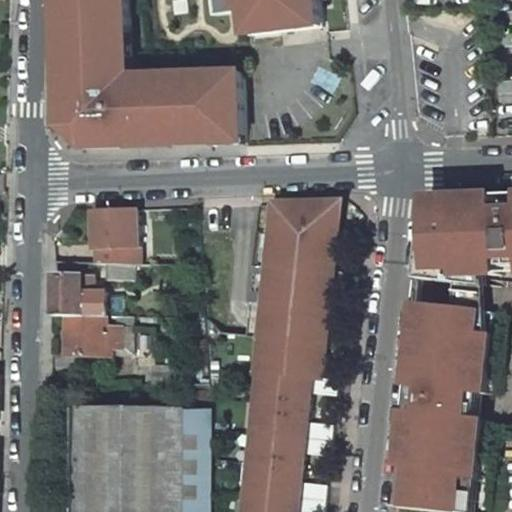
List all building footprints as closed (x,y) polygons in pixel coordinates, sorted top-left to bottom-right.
[(74,134),(74,137),(84,147),(88,147),(88,154),(130,152),(129,145),(173,144),(173,151),(214,149),(214,142),(247,141),(245,82),(226,82),(226,89),(184,91),(184,84),(135,86),(125,86),(124,43),(133,42),(131,0),(68,0),(68,5),(61,5),(63,46),(70,45),(71,66),(64,67),(66,134),(74,134)] [(252,37),(324,28),(321,2),(329,1),(329,0),(216,0),(218,15),(249,11),(252,37)] [(133,42),(124,43),(125,86),(135,86),(133,42)] [(226,82),(184,84),(184,91),(226,89),(226,82)] [(248,148),(247,141),(214,142),(214,149),(248,148)] [(129,145),(130,152),(173,151),(173,144),(129,145)] [(511,214),(511,213),(509,213),(507,212),(505,213),(503,213),(501,215),(500,216),(500,218),(494,219),(493,205),(492,200),(432,203),(421,272),(434,272),(454,271),(455,278),(458,278),(487,277),(496,277),(496,269),(496,256),(510,256),(511,255),(511,214)] [(511,204),(493,205),(494,219),(500,218),(500,216),(501,215),(503,213),(505,213),(507,212),(509,213),(511,213),(511,214),(511,204)] [(270,371),(255,511),(303,511),(304,510),(320,511),(328,511),(331,483),(307,480),(310,451),(333,453),(337,423),(312,421),(316,392),(339,394),(342,378),(327,376),(329,361),(322,360),(326,323),(333,323),(335,290),(329,290),(332,251),(339,252),(341,237),(328,235),(321,235),(320,221),(327,221),(335,221),(334,205),(278,208),(278,231),(266,371),(270,371)] [(270,208),(254,370),(266,371),(278,231),(278,208),(270,208)] [(94,218),(98,266),(110,266),(134,267),(143,268),(139,215),(94,218)] [(511,255),(510,256),(496,256),(496,269),(510,268),(511,268),(511,255)] [(110,279),(135,279),(134,267),(110,266),(110,279)] [(420,280),(457,284),(458,278),(455,278),(454,271),(434,272),(421,272),(420,280)] [(110,319),(110,295),(96,294),(96,279),(58,277),(58,318),(70,319),(110,319)] [(455,310),(482,313),(485,313),(487,277),(458,278),(457,284),(455,310)] [(486,397),(491,336),(479,334),(482,313),(455,310),(418,305),(410,390),(413,390),(427,392),(427,400),(425,400),(423,401),(422,402),(420,403),(420,405),(420,408),(420,410),(421,411),(423,413),(425,413),(424,418),(411,416),(407,416),(402,471),(409,472),(405,511),(459,511),(463,485),(476,486),(483,424),(473,423),(476,396),(486,397)] [(482,313),(479,334),(491,336),(493,314),(485,313),(482,313)] [(110,319),(70,319),(70,357),(109,358),(109,350),(115,351),(115,348),(124,348),(124,330),(110,329),(110,319)] [(121,327),(136,327),(136,319),(121,319),(121,327)] [(185,371),(156,371),(156,387),(186,388),(185,371)] [(413,390),(411,416),(424,418),(425,413),(423,413),(421,411),(420,410),(420,408),(420,405),(420,403),(422,402),(423,401),(425,400),(427,400),(427,392),(413,390)] [(78,410),(77,511),(186,511),(187,412),(78,410)] [(472,511),(476,486),(463,485),(459,511),(472,511)]
